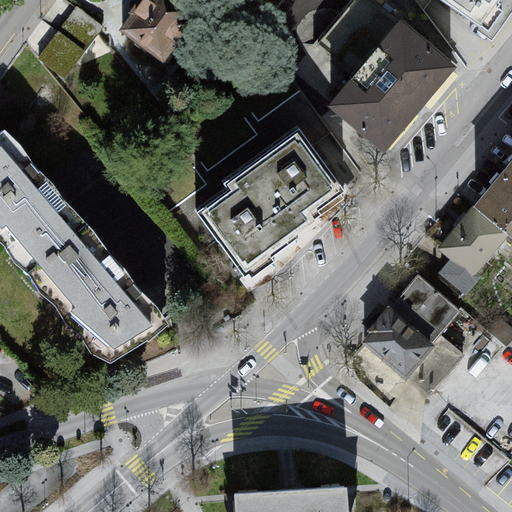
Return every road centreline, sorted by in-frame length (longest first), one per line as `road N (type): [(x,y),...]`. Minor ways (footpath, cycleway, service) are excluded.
road 1 (secondary): [(305,315),(511,71)]
road 2 (residential): [(157,452),(225,429),(282,424),(363,445),(441,487)]
road 3 (residential): [(234,382),(190,388),(0,448)]
road 4 (residential): [(397,447),(313,402),(234,382)]
road 5 (residential): [(397,447),(313,365),(305,315)]
